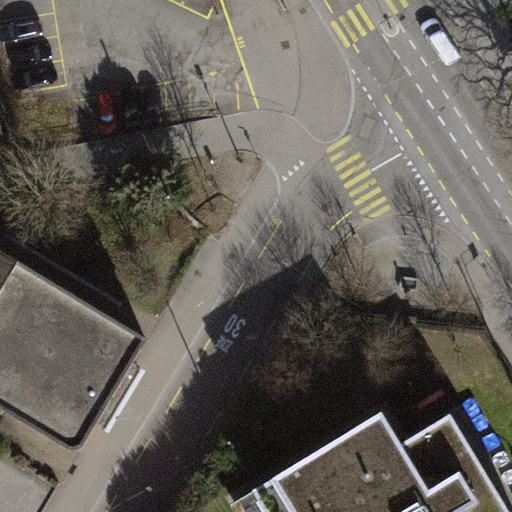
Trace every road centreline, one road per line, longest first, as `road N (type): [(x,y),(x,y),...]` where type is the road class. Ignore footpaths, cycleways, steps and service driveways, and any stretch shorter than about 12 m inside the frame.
road 1 (unclassified): [(132,511),(296,236),(334,196),(452,118)]
road 2 (primary): [(372,0),(452,118)]
